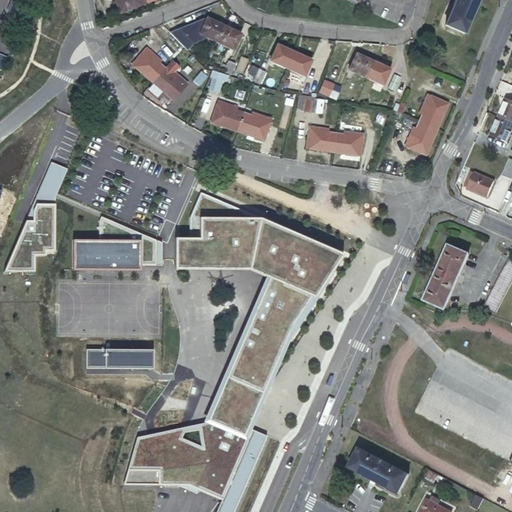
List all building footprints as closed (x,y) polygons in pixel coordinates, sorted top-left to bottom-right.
[(12,0),(8,10),(13,12),(22,17),(29,0),(12,0)] [(115,0),(120,11),(147,1),(146,0),(115,0)] [(477,0),(455,0),(445,23),(464,31),(477,0)] [(217,42),(225,26),(208,18),(200,34),(217,42)] [(240,33),(225,26),(217,42),(233,49),(240,33)] [(181,31),(175,37),(185,45),(191,39),(181,31)] [(287,68),(294,52),(277,44),(270,60),(287,68)] [(133,63),(153,81),(165,68),(159,62),(161,60),(147,48),(133,63)] [(311,60),(294,52),(287,68),(304,76),(311,60)] [(367,77),(374,61),(356,53),(348,68),(367,77)] [(240,55),(234,69),(241,72),(247,58),(240,55)] [(179,59),(175,64),(184,72),(188,67),(179,59)] [(229,60),(223,71),(226,72),(229,73),(234,63),(229,60)] [(391,69),(374,61),(367,77),(383,85),(391,69)] [(250,68),(247,74),(258,79),(264,66),(257,63),(254,69),(250,68)] [(418,67),(413,77),(419,80),(424,69),(418,67)] [(165,68),(153,81),(174,99),(187,84),(174,72),(172,74),(165,68)] [(223,72),(216,70),(214,76),(212,82),(219,84),(223,72)] [(394,89),(401,76),(394,73),(388,85),(394,89)] [(326,80),(321,91),(331,95),(335,84),(326,80)] [(331,95),(338,98),(342,86),(335,84),(331,95)] [(420,121),(436,129),(448,102),(429,92),(420,111),(423,113),(420,121)] [(295,110),(311,113),(314,97),(298,94),(295,110)] [(314,97),(311,113),(318,114),(321,99),(314,97)] [(511,100),(506,98),(498,116),(511,122),(511,100)] [(211,121),(238,130),(244,113),(236,110),(237,106),(219,100),(211,121)] [(378,111),(376,123),(382,124),(384,112),(378,111)] [(244,113),(238,130),(263,139),(270,118),(253,112),(251,116),(244,113)] [(511,128),(511,122),(498,116),(490,134),(507,141),(511,128)] [(425,153),(436,129),(420,121),(416,128),(413,127),(405,144),(425,153)] [(306,147),(331,150),(335,133),(328,132),(328,128),(310,126),(306,147)] [(103,130),(100,135),(114,141),(116,136),(103,130)] [(335,133),(331,150),(360,155),(363,133),(344,130),(344,134),(335,133)] [(474,171),(467,186),(487,195),(494,180),(474,171)] [(221,174),(216,186),(283,214),(288,201),(221,174)] [(343,253),(200,192),(189,218),(189,238),(179,238),(179,264),(250,265),(275,276),(252,328),(243,338),(230,367),(240,371),(220,418),(171,429),(170,432),(138,437),(125,484),(188,485),(222,499),(215,511),(233,511),(266,435),(251,429),(247,427),(277,359),(274,358),(284,336),(289,339),(313,302),(308,299),(325,270),(330,273),(343,253)] [(448,244),(425,297),(445,306),(468,252),(448,244)] [(511,255),(510,255),(487,306),(501,312),(511,288),(511,255)] [(359,448),(349,466),(399,492),(408,474),(359,448)] [(484,498),(476,494),(470,507),(477,511),(484,498)] [(450,511),(437,505),(430,501),(427,500),(420,511),(450,511)]
